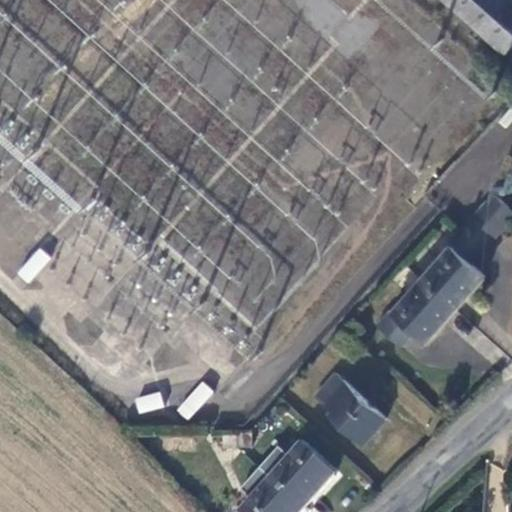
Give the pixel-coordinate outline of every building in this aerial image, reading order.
[(511,5),(506,0),(440,0),(493,48),(499,55),(511,39),(511,5)] [(508,222),(485,201),(453,235),(477,258),(508,222)] [(52,258),(43,249),(21,271),(31,281),(52,258)] [(474,287),(440,257),(382,321),(416,352),(474,287)] [(354,320),(343,332),(355,342),(365,331),(354,320)] [(355,342),(343,332),(331,344),(354,365),(366,353),(355,342)] [(378,428),(329,383),(311,404),(326,418),(323,423),(357,452),(378,428)] [(191,417),(213,390),(204,384),(183,411),(191,417)] [(160,391),(134,397),(138,413),(163,407),(160,391)] [(241,462),(241,448),(216,448),(216,462),(241,462)] [(297,511),(326,479),(293,450),(238,511),(297,511)]
